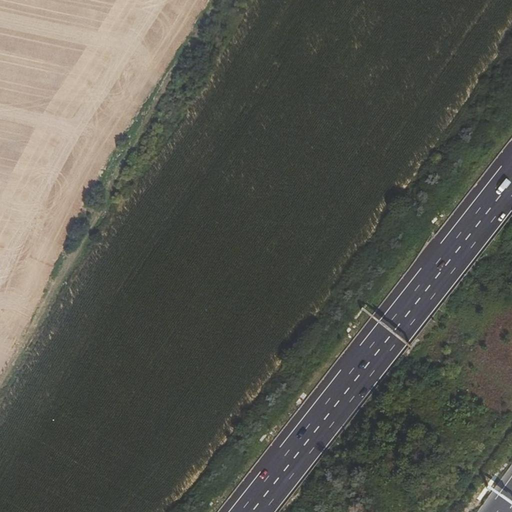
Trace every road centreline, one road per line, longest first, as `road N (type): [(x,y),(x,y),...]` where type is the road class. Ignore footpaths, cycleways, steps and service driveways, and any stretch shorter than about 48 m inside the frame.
road 1 (track): [(0,377),(213,0)]
road 2 (motorway): [(511,178),(249,511)]
